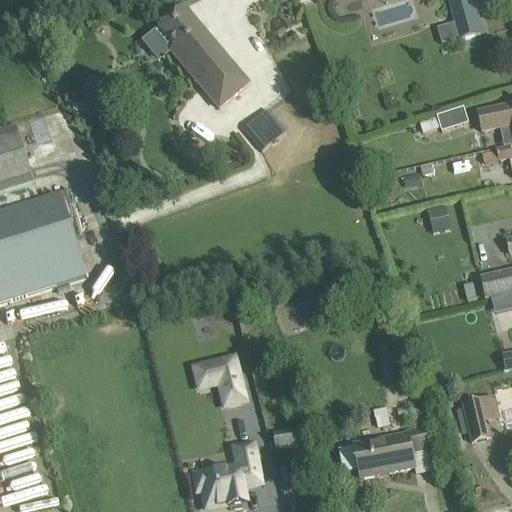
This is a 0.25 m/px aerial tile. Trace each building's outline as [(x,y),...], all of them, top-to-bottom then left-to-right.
[(474,0),(447,0),(454,25),(458,42),(484,35),(474,0)] [(171,53),(220,111),(249,86),(184,9),(159,30),(176,49),(171,53)] [(511,127),(511,108),(478,116),(482,134),(511,127)] [(242,132),(261,155),(285,134),(266,111),(242,132)] [(436,120),(440,135),(467,126),(463,112),(436,120)] [(19,133),(0,139),(0,201),(35,191),(37,190),(19,133)] [(494,152),(496,165),(511,161),(509,149),(494,152)] [(0,217),(39,205),(35,191),(0,201),(0,217)] [(0,306),(87,279),(62,198),(39,205),(0,217),(0,306)] [(430,234),(448,229),(442,207),(424,211),(430,234)] [(511,272),(478,281),(484,304),(492,302),(511,296),(511,272)] [(462,289),(466,306),(476,303),(472,287),(462,289)] [(511,296),(492,302),(496,316),(511,311),(511,296)] [(235,359),(213,365),(219,387),(225,410),(247,405),(235,359)] [(462,408),(471,447),(491,442),(488,426),(499,423),(494,401),(462,408)] [(308,448),(304,429),(273,435),(277,454),(308,448)] [(355,449),(339,452),(344,475),(359,472),(361,481),(415,471),(412,456),(430,452),(426,431),(407,434),(408,438),(354,448),(355,449)] [(241,464),(199,472),(202,489),(207,488),(211,507),(232,503),(232,506),(249,502),(246,484),(263,481),(256,442),(237,446),(241,464)]
